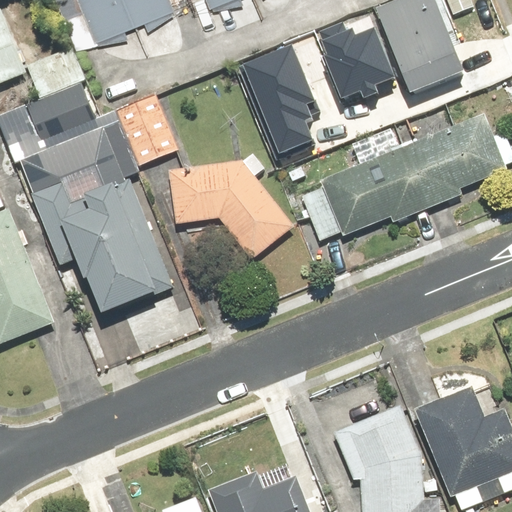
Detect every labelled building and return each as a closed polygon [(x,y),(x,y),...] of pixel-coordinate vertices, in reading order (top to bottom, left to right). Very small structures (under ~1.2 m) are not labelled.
[(80,0),(97,43),(135,29),(124,0),(80,0)] [(124,0),(135,29),(177,13),(172,0),(124,0)] [(436,0),(410,0),(378,13),(417,111),(473,89),(436,0)] [(0,104),(32,88),(4,5),(0,7),(0,104)] [(348,25),(324,35),(332,54),(329,55),(346,96),(397,75),(378,28),(362,34),(360,28),(351,32),(348,25)] [(298,46),(250,65),(285,152),(319,138),(311,119),(320,115),(314,101),(319,100),(298,46)] [(162,94),(116,113),(143,175),(189,155),(162,94)] [(112,121),(35,153),(105,320),(182,288),(112,121)] [(328,188),(349,239),(504,175),(484,125),(328,188)] [(217,221),(262,267),(301,228),(240,166),(170,174),(178,227),(217,221)] [(22,210),(0,218),(0,330),(5,344),(67,319),(22,210)] [(511,463),(487,392),(423,414),(451,494),(511,472),(511,463)] [(342,432),(364,477),(365,511),(429,511),(427,451),(402,402),(342,432)] [(261,467),(213,485),(223,511),(317,511),(301,471),(268,484),(261,467)] [(170,511),(207,511),(203,500),(170,511)]
